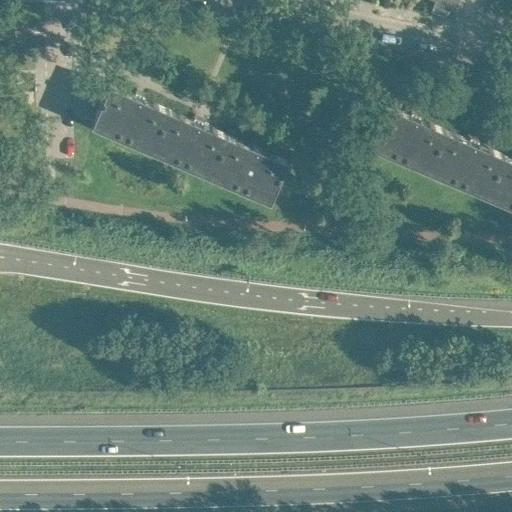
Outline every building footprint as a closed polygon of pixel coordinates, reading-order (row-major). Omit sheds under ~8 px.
[(168,108),(142,97),(143,96),(135,92),(134,94),(108,83),(91,123),(150,149),(168,108)] [(444,128),(418,117),(419,115),(411,112),(410,114),(384,102),(367,143),(426,169),(444,128)] [(226,133),(201,123),(201,122),(201,121),(194,117),(193,119),(168,108),(150,149),(209,174),(226,133)] [(502,153),(477,143),(477,142),(477,141),(469,137),(469,139),(444,128),(426,169),(485,194),(502,153)] [(286,159),(260,148),(259,148),(260,146),(252,143),(252,144),(226,133),(209,174),(268,200),(286,159)] [(511,157),(502,153),(485,194),(511,205),(511,157)]
